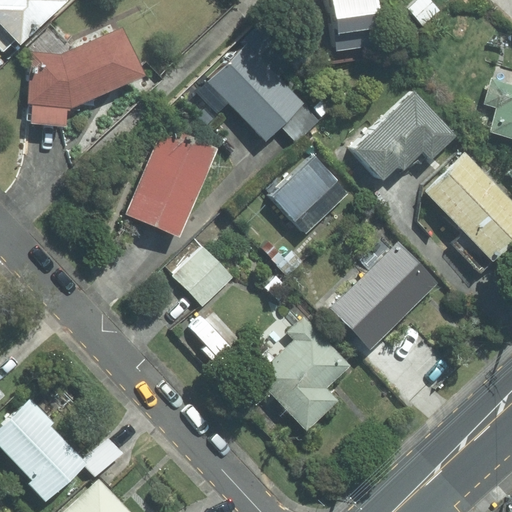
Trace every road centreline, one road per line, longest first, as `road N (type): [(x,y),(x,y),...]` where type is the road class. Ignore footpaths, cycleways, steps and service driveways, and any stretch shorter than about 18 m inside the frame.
road 1 (residential): [(0,230),(261,511)]
road 2 (secondary): [(395,511),(511,403)]
